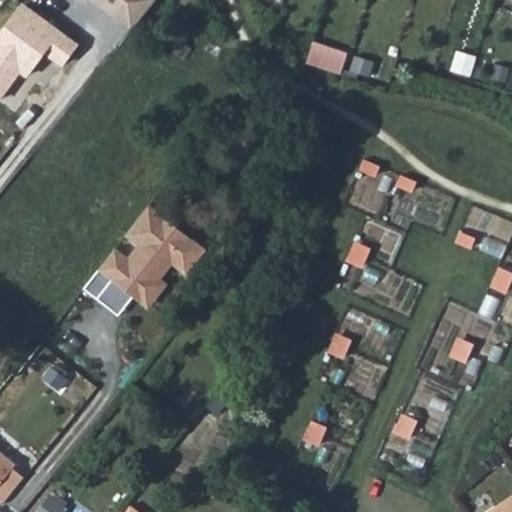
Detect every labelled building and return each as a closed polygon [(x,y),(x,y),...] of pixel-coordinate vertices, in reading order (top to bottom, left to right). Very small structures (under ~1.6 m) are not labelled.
[(92,0),(117,19),(131,0),(92,0)] [(131,0),(117,19),(132,31),(155,0),(131,0)] [(315,41),(308,61),(341,73),(348,52),(315,41)] [(148,204),(125,235),(138,245),(128,257),(116,248),(85,288),(98,299),(113,280),(134,296),(139,290),(152,300),(163,285),(156,279),(171,260),(187,273),(206,249),(148,204)] [(119,315),(134,296),(113,280),(98,299),(119,315)] [(339,337),(333,357),(344,360),(351,341),(339,337)] [(462,338),(456,357),(468,361),(474,342),(462,338)] [(404,417),(398,436),(409,440),(416,421),(404,417)] [(314,423),(308,443),(320,447),(326,427),(314,423)] [(0,447),(0,498),(4,502),(25,476),(17,470),(21,465),(0,447)] [(153,511),(136,496),(122,511),(153,511)] [(511,511),(511,496),(487,511),(511,511)]
